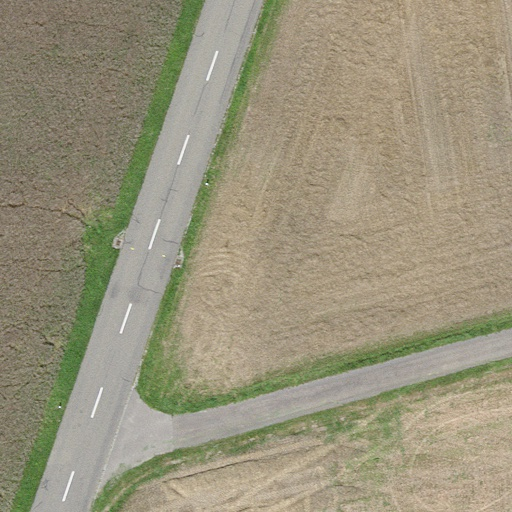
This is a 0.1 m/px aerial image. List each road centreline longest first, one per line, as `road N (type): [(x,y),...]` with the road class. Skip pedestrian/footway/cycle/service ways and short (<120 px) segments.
road 1 (tertiary): [(68,511),(241,0)]
road 2 (track): [(511,336),(89,450)]
